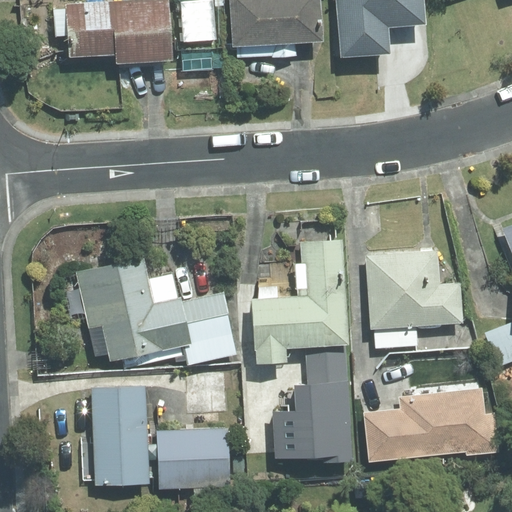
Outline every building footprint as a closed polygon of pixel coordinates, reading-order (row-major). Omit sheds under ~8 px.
[(176,54),(171,0),(68,0),(69,5),(54,6),(57,32),(72,31),(73,51),(119,49),(119,58),(176,54)] [(215,0),(186,0),(182,0),(186,47),(219,45),(215,0)] [(326,35),(323,0),(232,0),(236,42),(237,54),(274,51),(274,55),(298,53),(297,37),(326,35)] [(430,18),(428,0),(338,0),(339,6),(378,2),(379,17),(388,16),(388,22),(430,18)] [(353,339),(345,235),(302,239),(303,259),(299,260),(300,292),(280,293),(280,282),(262,283),(261,293),(254,293),(256,344),(260,344),(260,357),(291,356),(291,342),(310,341),(311,376),(322,383),(324,407),(351,405),(349,374),(347,374),(344,339),(353,339)] [(466,319),(463,278),(443,280),(440,246),(368,251),(373,324),(378,324),(379,345),(420,342),(418,322),(466,319)] [(146,253),(78,269),(97,352),(111,349),(113,356),(121,354),(124,366),(188,351),(190,361),(240,349),(226,288),(185,298),(184,292),(180,293),(175,270),(151,275),(146,253)] [(511,320),(488,330),(495,349),(511,342),(511,320)] [(153,478),(148,381),(94,384),(99,481),(153,478)] [(502,448),(497,409),(488,410),(485,384),(401,393),(402,405),(366,409),(372,458),(468,448),(468,452),(502,448)] [(270,413),(251,411),(249,439),(268,440),(270,413)] [(234,452),(232,422),(158,425),(160,486),(235,483),(234,452)]
